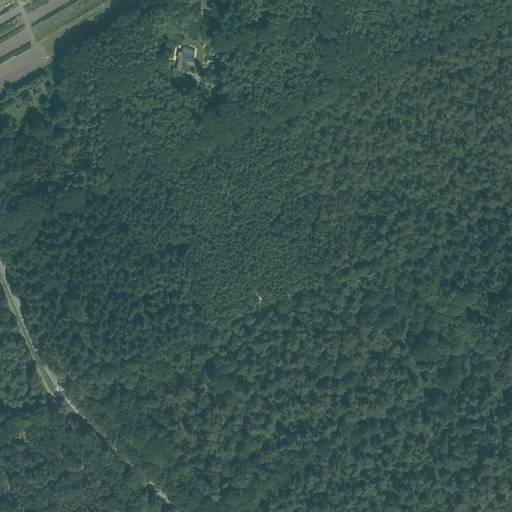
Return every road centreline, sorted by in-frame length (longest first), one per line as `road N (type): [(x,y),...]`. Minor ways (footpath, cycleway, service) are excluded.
road 1 (track): [(8,223),(511,10)]
road 2 (primary): [(179,511),(60,387),(0,261)]
road 3 (track): [(213,133),(266,302)]
